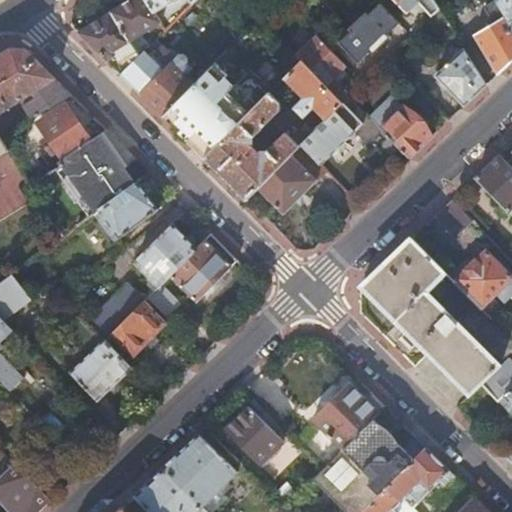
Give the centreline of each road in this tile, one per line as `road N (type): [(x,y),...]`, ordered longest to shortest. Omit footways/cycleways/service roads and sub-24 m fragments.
road 1 (residential): [(20,7),(306,288)]
road 2 (residential): [(306,288),(71,511)]
road 3 (residential): [(306,288),(511,494)]
road 4 (residential): [(511,92),(306,288)]
